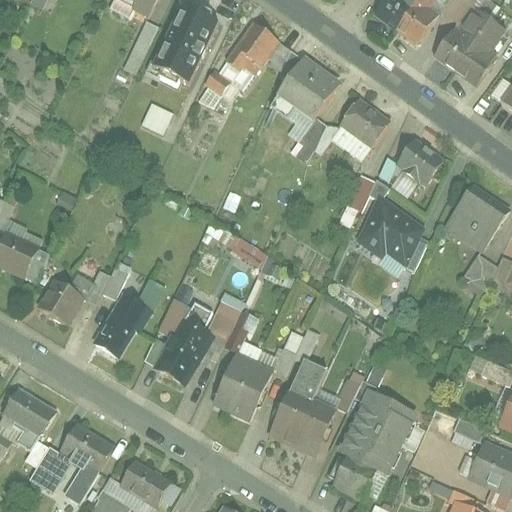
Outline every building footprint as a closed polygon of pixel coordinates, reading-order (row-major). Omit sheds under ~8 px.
[(42,12),(48,0),(30,0),(28,6),(42,12)] [(153,0),(133,0),(148,9),(153,0)] [(232,6),(224,0),(199,0),(177,30),(200,48),(232,6)] [(440,10),(426,0),(375,0),(369,13),(416,45),(440,10)] [(447,0),(439,14),(449,20),(460,0),(479,11),(486,0),(447,0)] [(473,89),(509,39),(472,13),(436,62),(473,89)] [(311,132),(340,89),(254,30),(225,73),(252,92),(267,70),(290,85),(275,107),(311,132)] [(511,81),(496,103),(511,115),(511,81)] [(386,126),(347,94),(321,126),(360,158),(386,126)] [(149,105),(139,127),(162,137),(172,115),(149,105)] [(408,198),(436,162),(404,137),(375,174),(390,186),(381,199),(355,184),(339,213),(387,236),(405,201),(408,198)] [(504,206),(467,176),(444,202),(434,215),(471,245),(504,206)] [(5,232),(0,241),(0,270),(31,288),(48,257),(5,232)] [(255,273),(267,259),(239,235),(228,248),(255,273)] [(511,235),(500,279),(511,281),(511,235)] [(69,329),(93,296),(62,274),(39,308),(69,329)] [(147,328),(119,308),(97,341),(125,360),(147,328)] [(152,366),(183,389),(216,345),(185,321),(152,366)] [(305,332),(295,353),(309,360),(319,339),(305,332)] [(288,335),(284,350),(296,353),(299,337),(288,335)] [(250,429),(272,382),(234,365),(212,412),(250,429)] [(349,374),(336,409),(347,413),(360,378),(349,374)] [(55,409),(13,382),(0,402),(0,427),(31,447),(55,409)] [(409,404),(372,390),(336,485),(364,496),(376,464),(385,468),(409,404)] [(337,419),(288,393),(266,434),(315,460),(337,419)] [(511,434),(511,409),(496,403),(488,425),(511,434)] [(93,475),(113,448),(72,419),(52,446),(93,475)] [(509,503),(511,495),(511,461),(472,443),(455,479),(509,503)] [(169,481),(134,458),(115,486),(151,509),(169,481)]
